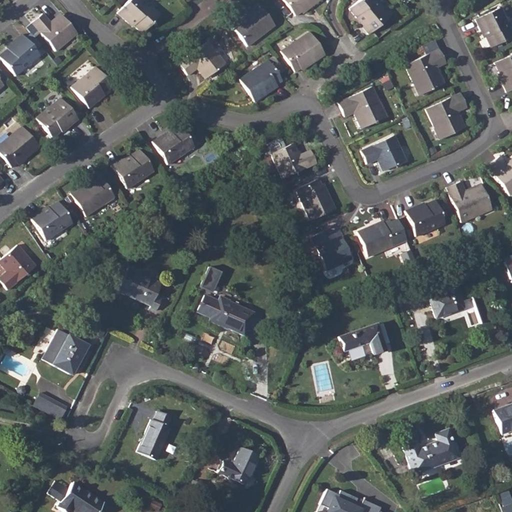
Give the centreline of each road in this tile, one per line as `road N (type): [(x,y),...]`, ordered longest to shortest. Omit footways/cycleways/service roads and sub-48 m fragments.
road 1 (residential): [(310,104),(354,194),(379,200),(491,137),(493,120),(443,17),(445,0)]
road 2 (residential): [(148,366),(121,395),(96,447),(71,435),(114,350)]
road 3 (residential): [(312,442),(511,363)]
road 4 (residential): [(0,211),(160,101)]
road 5 (residential): [(312,442),(148,366)]
road 6 (residential): [(160,101),(259,125),(310,104)]
